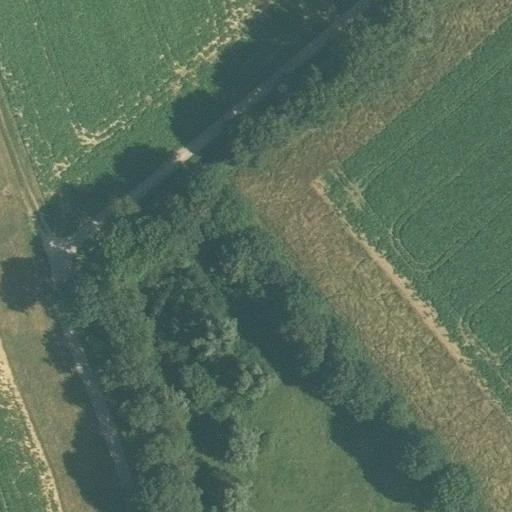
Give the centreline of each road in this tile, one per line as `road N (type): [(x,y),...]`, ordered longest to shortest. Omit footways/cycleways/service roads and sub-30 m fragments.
road 1 (track): [(400,0),(87,262),(75,286)]
road 2 (track): [(75,286),(80,339),(147,511)]
road 3 (track): [(0,75),(75,286)]
